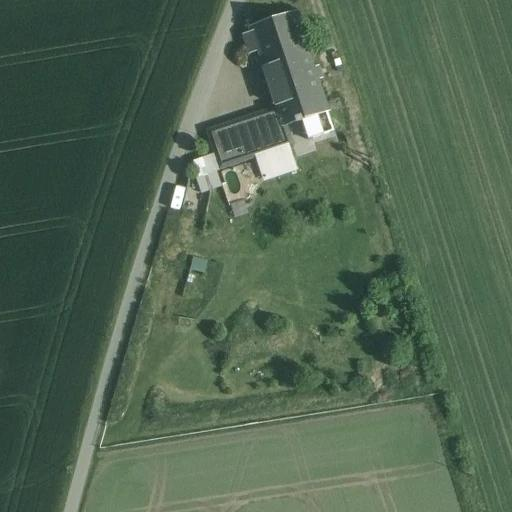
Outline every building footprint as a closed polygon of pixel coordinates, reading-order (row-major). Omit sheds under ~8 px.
[(246,37),(252,54),(260,51),(271,84),(314,70),(296,16),(253,30),(254,34),(246,37)] [(271,84),(260,51),(252,54),(267,99),(275,96),(271,84)] [(314,70),(271,84),(275,96),(280,110),(284,125),(303,119),(306,118),(314,116),(314,115),(327,111),(314,70)] [(280,110),(207,132),(218,173),(251,162),(251,163),(293,150),(284,125),(280,110)] [(306,118),(303,119),(310,140),(334,132),(327,111),(314,115),(314,116),(306,118)]
